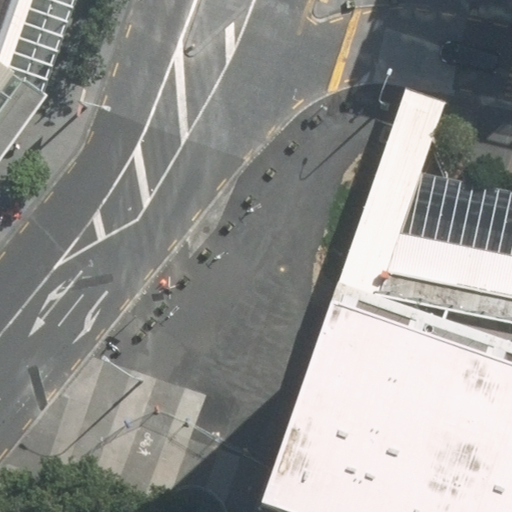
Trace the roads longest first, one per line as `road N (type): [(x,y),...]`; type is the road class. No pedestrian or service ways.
road 1 (tertiary): [(273,40),(249,103),(223,138),(149,201),(99,228)]
road 2 (residential): [(511,59),(377,33),(273,40)]
road 3 (tertiary): [(99,228),(161,0)]
road 4 (tertiary): [(0,345),(99,228)]
